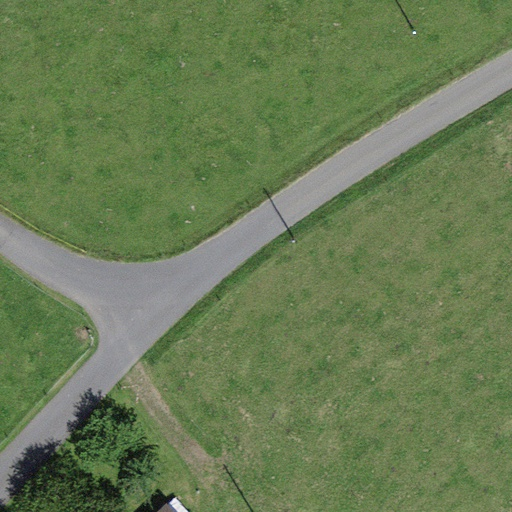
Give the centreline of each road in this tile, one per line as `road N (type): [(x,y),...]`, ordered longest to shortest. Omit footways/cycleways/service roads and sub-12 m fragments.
road 1 (unclassified): [(511,70),(277,215),(147,327)]
road 2 (unclassified): [(147,327),(0,479)]
road 3 (unclassified): [(0,234),(147,327)]
